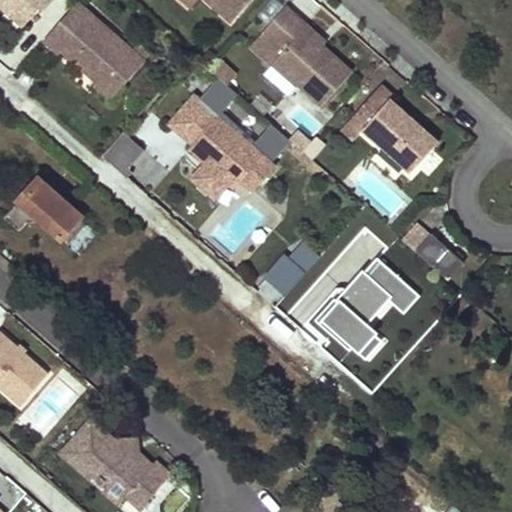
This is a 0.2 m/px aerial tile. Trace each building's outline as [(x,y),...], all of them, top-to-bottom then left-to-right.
[(0,0),(0,6),(23,27),(39,10),(43,13),(54,0),(0,0)] [(179,0),(191,10),(199,0),(179,0)] [(206,0),(232,22),(252,0),(206,0)] [(50,34),(63,46),(60,49),(61,50),(93,77),(95,74),(101,80),(99,83),(95,86),(111,100),(145,62),(131,50),(78,3),(50,34)] [(308,27),(286,7),(263,33),(284,51),(274,63),(270,67),(264,75),(287,96),(297,84),(322,107),(352,73),(322,46),(304,30),(308,27)] [(308,27),(304,30),(322,46),(326,43),(308,27)] [(249,48),(270,67),(274,63),(284,51),(263,33),(249,48)] [(50,34),(44,41),(58,53),(61,50),(60,49),(63,46),(50,34)] [(131,50),(145,62),(152,54),(139,42),(131,50)] [(226,84),(234,74),(219,60),(210,70),(218,77),(226,84)] [(95,74),(93,77),(99,83),(101,80),(95,74)] [(226,84),(218,77),(199,98),(194,94),(169,124),(192,144),(188,149),(203,161),(230,185),(233,188),(240,180),(253,191),(276,166),(272,162),(290,141),(271,124),(257,140),(222,110),(237,93),(226,84)] [(350,120),(362,130),(411,174),(439,142),(419,125),(416,128),(407,120),(410,117),(391,100),(395,96),(382,85),(350,120)] [(410,117),(407,120),(416,128),(419,125),(410,117)] [(350,120),(342,130),(354,140),(362,130),(350,120)] [(124,132),(102,156),(107,160),(112,155),(128,170),(145,150),(124,132)] [(313,140),(303,151),(310,158),(320,146),(313,140)] [(128,170),(112,155),(107,160),(128,179),(132,173),(128,170)] [(188,178),(215,201),(230,185),(203,161),(188,178)] [(5,218),(20,232),(27,223),(43,223),(62,240),(82,217),(39,179),(33,186),(35,188),(35,192),(27,192),(5,218)] [(423,291),(380,257),(397,235),(364,208),(286,304),(270,291),(264,298),(339,358),(348,347),(368,364),(393,334),(380,324),(393,307),(403,315),(423,291)] [(419,224),(404,241),(416,253),(432,235),(419,224)] [(416,253),(449,281),(463,264),(432,235),(416,253)] [(254,297),(274,312),(318,252),(298,237),(254,297)] [(0,388),(21,407),(49,374),(0,331),(0,388)] [(114,441),(91,421),(62,454),(91,480),(94,476),(107,488),(104,491),(119,504),(127,496),(135,487),(150,500),(171,475),(156,462),(152,466),(138,454),(124,454),(123,440),(114,441)] [(137,440),(123,440),(124,454),(138,454),(137,440)] [(135,487),(127,496),(142,509),(150,500),(135,487)]
